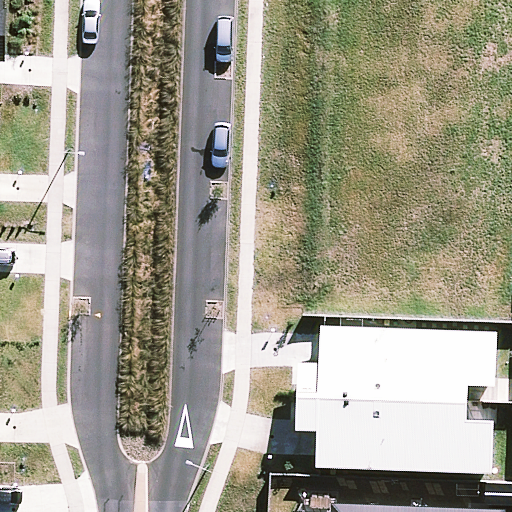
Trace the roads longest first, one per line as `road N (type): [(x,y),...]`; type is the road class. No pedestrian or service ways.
road 1 (residential): [(113,511),(89,408),(109,0)]
road 2 (residential): [(206,0),(193,387),(168,511)]
